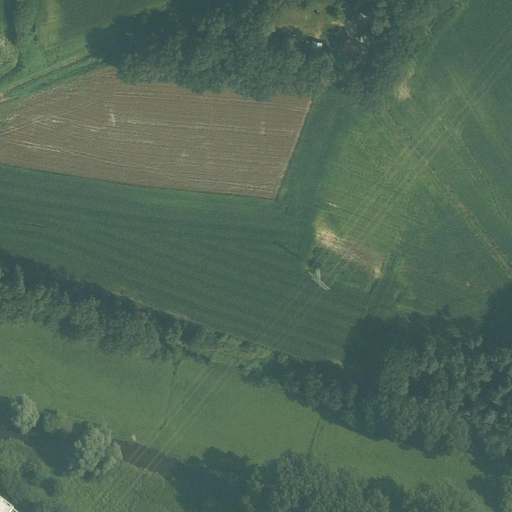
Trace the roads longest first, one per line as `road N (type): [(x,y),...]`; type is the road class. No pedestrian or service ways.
road 1 (track): [(387,0),(356,83),(511,275)]
road 2 (track): [(0,90),(221,0)]
